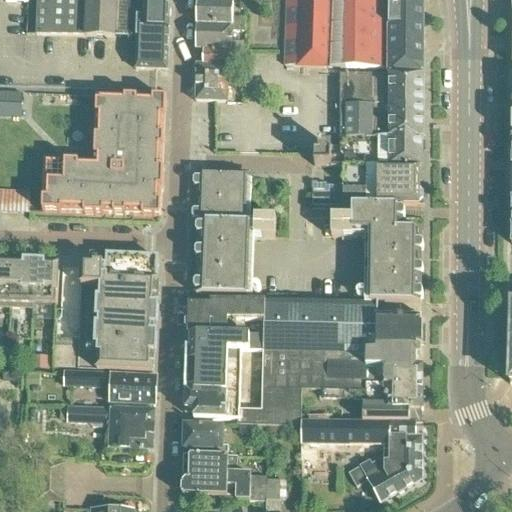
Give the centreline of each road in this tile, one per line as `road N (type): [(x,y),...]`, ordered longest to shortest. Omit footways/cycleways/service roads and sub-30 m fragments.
road 1 (secondary): [(468,12),(466,393),(480,429),(503,451)]
road 2 (residential): [(166,511),(175,245)]
road 3 (residential): [(175,245),(184,0)]
road 4 (residential): [(175,245),(0,239)]
